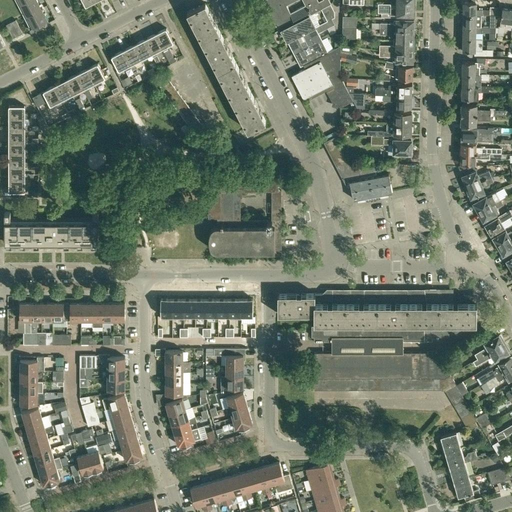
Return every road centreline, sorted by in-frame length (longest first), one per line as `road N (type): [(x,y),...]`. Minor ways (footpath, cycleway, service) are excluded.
road 1 (tertiary): [(337,268),(324,188),(230,0)]
road 2 (unclassified): [(455,267),(432,159),(435,0)]
road 3 (residential): [(433,511),(407,447),(282,446)]
road 4 (residential): [(162,459),(145,398),(144,276)]
road 5 (residential): [(268,428),(269,277)]
road 6 (residential): [(162,459),(22,500)]
road 7 (tertiary): [(144,276),(0,277)]
road 8 (tertiary): [(269,277),(144,276)]
road 9 (residential): [(169,482),(282,454),(282,446)]
